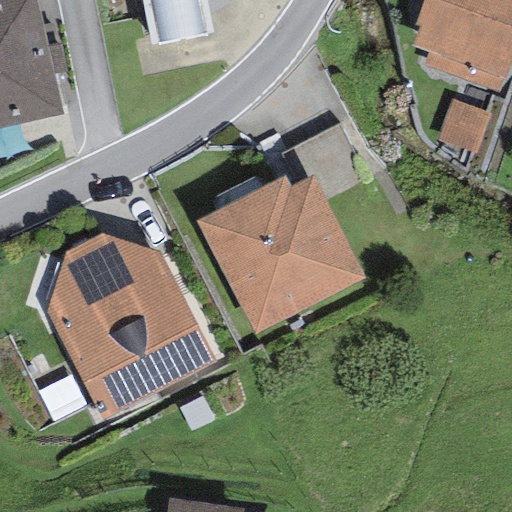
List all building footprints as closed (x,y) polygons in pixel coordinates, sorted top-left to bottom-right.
[(36,0),(0,0),(0,127),(63,113),(36,0)] [(205,0),(142,0),(151,43),(211,31),(205,0)] [(511,0),(424,0),(416,24),(421,26),(413,48),(428,53),(423,66),(497,93),(511,52),(511,0)] [(284,176),(196,220),(254,335),(364,279),(312,175),(289,187),(284,176)] [(101,234),(65,253),(45,312),(102,422),(214,359),(160,252),(101,234)]
